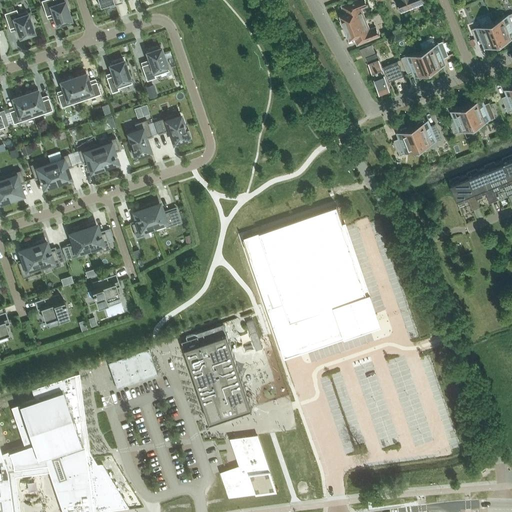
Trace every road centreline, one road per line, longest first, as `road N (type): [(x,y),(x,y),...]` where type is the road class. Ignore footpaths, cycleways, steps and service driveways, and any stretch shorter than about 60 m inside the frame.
road 1 (unclassified): [(502,504),(494,448),(428,276),(268,0)]
road 2 (residential): [(94,40),(147,21),(166,24),(209,144),(201,161),(106,194)]
road 3 (residential): [(471,74),(375,110),(310,0)]
